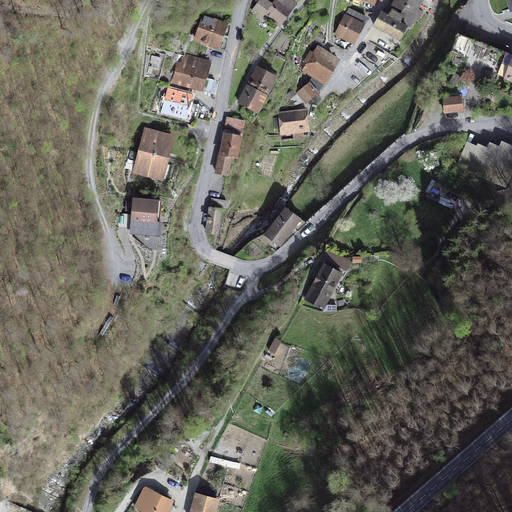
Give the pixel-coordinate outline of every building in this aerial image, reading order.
[(263,18),(265,14),(270,18),(280,25),(296,3),(291,0),(275,0),(271,6),(262,0),(260,0),(253,10),(263,18)] [(396,0),(393,5),(403,10),(405,7),(421,15),(429,0),(396,0)] [(418,21),(421,15),(405,7),(403,10),(400,15),(402,17),(399,23),(407,28),(409,29),(414,19),(418,21)] [(349,10),(337,34),(354,42),(366,18),(349,10)] [(399,40),(407,28),(399,23),(402,17),(400,15),(392,11),(388,16),(381,12),(374,25),(399,40)] [(196,40),(217,48),(225,25),(204,18),(202,24),(200,23),(199,27),(201,27),(196,40)] [(506,77),(511,61),(511,54),(457,34),(445,67),(495,85),(499,75),(506,77)] [(314,76),(309,83),(317,94),(336,64),(334,59),(318,49),(316,52),(314,51),(307,61),(302,58),(298,69),(305,75),(307,72),(314,76)] [(212,94),(215,81),(208,79),(203,77),(207,62),(184,56),(182,64),(180,64),(175,82),(200,88),(200,91),(212,94)] [(203,77),(208,79),(212,63),(207,62),(203,77)] [(257,68),(248,86),(266,95),(276,78),(257,68)] [(455,74),(449,83),(455,87),(461,78),(455,74)] [(305,102),(306,103),(317,94),(309,83),(296,95),(290,100),(295,106),(305,102)] [(248,108),(257,113),(266,95),(248,86),(239,103),(245,106),(244,108),(247,110),(248,108)] [(286,95),(290,100),(296,95),(292,90),(286,95)] [(185,117),(191,97),(170,91),(169,96),(166,104),(164,111),(185,117)] [(458,111),(458,112),(463,111),(461,97),(443,99),(445,113),(458,111)] [(303,131),(309,131),(307,110),(279,113),(280,118),(275,119),(276,127),(281,127),(281,134),(293,133),(294,140),(304,139),(303,131)] [(226,175),(230,156),(237,158),(244,121),(228,118),(216,173),(226,175)] [(167,136),(146,130),(141,151),(167,158),(170,147),(167,146),(165,142),(167,136)] [(463,153),(458,166),(505,186),(511,170),(511,147),(502,143),(500,149),(490,144),(488,150),(478,146),(478,147),(476,151),(467,147),(466,147),(466,148),(463,153)] [(467,147),(476,151),(478,147),(469,143),(467,147)] [(161,169),(164,169),(167,158),(141,151),(135,172),(156,177),(157,171),(161,169)] [(156,177),(162,179),(164,169),(161,169),(157,171),(156,177)] [(160,235),(161,223),(160,223),(153,222),(155,204),(143,203),(143,200),(136,199),(136,202),(127,202),(126,211),(135,212),(133,233),(160,235)] [(217,234),(221,209),(226,210),(227,201),(213,199),(207,233),(217,234)] [(153,222),(160,223),(162,201),(143,200),(143,203),(155,204),(153,222)] [(286,238),(300,219),(286,208),(271,227),(271,228),(266,235),(274,240),(280,244),(285,237),(286,238)] [(130,228),(131,214),(119,214),(118,227),(130,228)] [(269,246),(274,240),(266,235),(265,234),(258,238),(269,246)] [(324,259),(347,271),(352,262),(328,252),(324,259)] [(306,299),(323,308),(325,305),(342,274),(324,264),(306,299)] [(278,348),(281,341),(275,338),(269,350),(275,354),(277,350),(278,348)] [(400,371),(398,375),(400,376),(408,362),(405,360),(402,368),(400,371)] [(164,511),(170,502),(169,502),(159,496),(144,489),(135,508),(143,511),(164,511)] [(169,502),(172,497),(161,492),(159,496),(169,502)] [(217,502),(218,499),(196,492),(195,495),(217,502)] [(195,495),(189,511),(214,511),(217,502),(195,495)]
